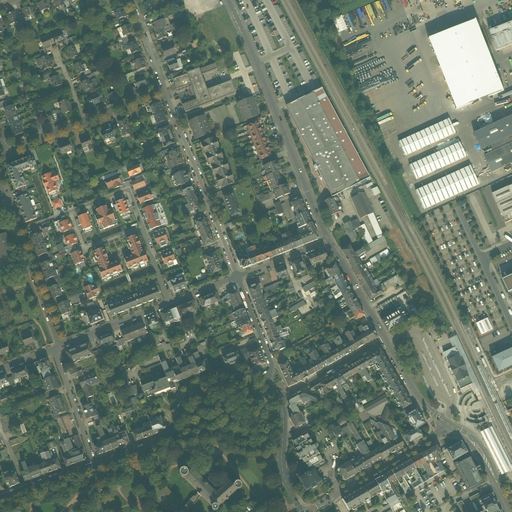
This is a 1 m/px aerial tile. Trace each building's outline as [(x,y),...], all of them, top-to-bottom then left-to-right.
[(53,0),(57,8),(64,6),(61,0),(53,0)] [(144,3),(147,12),(151,10),(154,9),(152,5),(153,5),(152,0),(144,3)] [(45,10),(46,14),(50,12),(48,6),(46,1),(38,4),(41,12),(45,10)] [(23,15),(24,18),(32,15),(29,7),(22,10),(23,13),(22,14),(23,15)] [(122,8),(114,11),(116,16),(115,16),(115,17),(116,20),(125,17),(122,8)] [(10,21),(12,25),(18,22),(16,18),(16,16),(15,16),(13,13),(9,14),(6,16),(8,21),(10,21)] [(157,17),(158,22),(163,20),(167,19),(165,13),(157,17)] [(338,33),(347,30),(342,15),(332,19),(338,33)] [(155,32),(163,29),(166,28),(163,20),(158,22),(156,22),(154,23),(152,24),(155,32)] [(477,20),(428,39),(456,110),(504,91),(477,20)] [(490,31),(498,51),(511,45),(511,22),(490,31)] [(132,33),(129,25),(121,28),(123,32),(122,33),(123,37),(132,33)] [(165,32),(163,29),(155,32),(158,40),(167,37),(165,32)] [(65,40),(63,37),(62,33),(61,33),(51,37),(54,44),(57,43),(58,44),(65,41),(65,40)] [(50,45),(54,44),(51,37),(41,41),(44,49),(50,47),(50,45)] [(130,50),(131,54),(139,51),(136,42),(128,45),(130,50)] [(161,49),(165,57),(175,53),(176,53),(173,45),(170,46),(161,49)] [(79,56),(76,49),(74,46),(68,48),(67,48),(71,59),(79,56)] [(42,66),(44,70),(51,67),(48,59),(49,59),(47,56),(46,56),(40,59),(42,66)] [(145,68),(142,59),(134,62),(137,71),(145,68)] [(180,59),(176,61),(178,68),(174,70),(175,72),(181,69),(182,69),(181,64),(180,64),(179,63),(181,63),(180,59)] [(170,71),(174,70),(178,68),(176,61),(167,64),(170,71)] [(77,74),(78,74),(84,72),(85,72),(81,63),(74,66),(76,70),(75,71),(77,74)] [(215,64),(200,70),(202,77),(217,71),(215,64)] [(207,90),(202,77),(200,70),(199,69),(187,73),(187,74),(191,85),(196,99),(200,107),(200,108),(212,103),(212,102),(207,90)] [(177,90),(191,85),(187,74),(173,79),(177,90)] [(50,79),(54,88),(62,85),(61,81),(59,77),(58,76),(50,79)] [(135,80),(138,88),(147,85),(143,77),(138,79),(135,80)] [(95,79),(89,82),(90,85),(91,84),(93,88),(98,86),(95,79)] [(84,91),(93,88),(91,84),(90,85),(89,82),(88,80),(81,83),(84,91)] [(231,81),(207,90),(212,102),(235,94),(231,81)] [(287,109),(289,112),(298,107),(296,104),(301,101),(302,105),(307,102),(306,99),(308,98),(310,101),(322,95),(320,92),(323,90),(322,89),(313,94),(296,102),(286,107),(287,109)] [(330,192),(357,178),(362,175),(365,180),(370,178),(323,90),(320,92),(322,95),(310,101),(308,98),(306,99),(307,102),(302,105),(301,101),(296,104),(298,107),(289,112),(298,130),(316,165),(314,167),(315,169),(316,171),(318,170),(330,192)] [(115,92),(109,94),(112,101),(118,99),(115,92)] [(88,99),(91,107),(100,103),(99,99),(97,95),(88,99)] [(186,113),(200,107),(196,99),(183,104),(186,113)] [(238,104),(244,120),(258,115),(255,109),(255,108),(254,106),(251,99),(238,104)] [(59,103),(62,111),(64,115),(72,111),(68,100),(59,103)] [(159,103),(150,107),(151,108),(152,111),(153,116),(163,112),(159,103)] [(4,109),(6,114),(14,111),(12,106),(4,109)] [(219,108),(228,130),(233,128),(224,106),(219,108)] [(214,110),(222,132),(228,130),(219,108),(214,110)] [(64,116),(64,115),(62,111),(59,112),(58,110),(52,113),(52,114),(53,116),(56,122),(55,122),(56,122),(61,120),(62,119),(63,118),(64,116)] [(6,114),(8,119),(16,116),(14,111),(6,114)] [(153,116),(154,117),(156,123),(157,124),(164,121),(166,121),(163,112),(153,116)] [(8,119),(10,125),(18,122),(16,116),(8,119)] [(511,116),(482,130),(476,133),(474,133),(482,150),(484,149),(489,147),(511,136),(511,116)] [(190,122),(197,139),(210,134),(207,127),(207,126),(206,124),(203,117),(190,122)] [(399,142),(405,156),(456,133),(449,119),(399,142)] [(121,128),(123,135),(129,133),(127,127),(127,125),(126,125),(124,121),(119,123),(121,128)] [(10,125),(12,130),(20,127),(18,122),(10,125)] [(247,126),(248,131),(260,127),(258,122),(255,123),(247,126)] [(22,133),(20,127),(12,130),(14,136),(22,133)] [(158,130),(159,134),(161,138),(171,134),(170,130),(169,130),(168,127),(158,130)] [(248,131),(250,136),(261,132),(261,130),(260,127),(248,131)] [(101,133),(104,142),(110,139),(111,141),(115,139),(113,134),(111,130),(108,132),(108,131),(105,132),(105,131),(101,133)] [(250,136),(252,141),(263,137),(262,133),(261,132),(250,136)] [(171,134),(161,138),(162,142),(164,147),(175,143),(173,140),(171,134)] [(252,141),(254,146),(265,141),(265,140),(263,137),(252,141)] [(83,149),(88,147),(92,145),(89,138),(80,141),(82,147),(83,149)] [(207,157),(210,166),(225,160),(223,161),(215,138),(202,143),(200,144),(199,145),(200,147),(201,147),(203,146),(206,155),(205,155),(205,156),(205,157),(206,158),(207,157)] [(254,146),(256,151),(267,146),(266,143),(265,141),(254,146)] [(62,154),(72,150),(69,142),(59,146),(59,148),(62,154)] [(409,165),(416,180),(466,157),(460,142),(409,165)] [(511,143),(492,153),(487,155),(485,156),(492,173),(506,167),(510,164),(511,163),(511,143)] [(256,151),(258,155),(269,151),(268,150),(267,146),(256,151)] [(76,149),(79,158),(85,155),(84,153),(83,149),(82,147),(76,149)] [(170,155),(172,160),(180,157),(177,150),(169,153),(170,155)] [(270,153),(269,151),(258,155),(260,160),(271,156),(270,153)] [(13,183),(16,190),(18,190),(25,187),(26,186),(24,187),(22,182),(24,181),(21,174),(23,173),(22,172),(30,169),(30,167),(33,166),(33,168),(34,168),(33,166),(31,159),(30,157),(24,160),(24,159),(21,160),(21,161),(10,165),(11,168),(8,169),(12,180),(11,181),(12,184),(13,183)] [(183,164),(180,157),(172,160),(174,167),(183,164)] [(234,183),(225,160),(210,166),(212,166),(215,174),(214,175),(215,177),(216,177),(220,185),(218,186),(217,187),(218,189),(219,189),(221,188),(234,183)] [(264,166),(267,176),(268,176),(277,172),(281,171),(279,167),(280,167),(279,164),(278,165),(277,161),(264,166)] [(138,165),(129,169),(127,170),(128,172),(130,177),(141,172),(144,171),(141,164),(138,166),(138,165)] [(121,175),(128,172),(127,170),(129,169),(128,166),(119,170),(121,175)] [(415,191),(424,209),(479,184),(470,166),(415,191)] [(172,176),(176,186),(181,185),(181,186),(185,184),(185,183),(189,182),(188,178),(189,177),(188,174),(186,175),(185,171),(181,173),(180,172),(176,174),(177,174),(172,176)] [(266,176),(268,181),(279,177),(277,172),(268,176),(267,176),(266,176)] [(51,174),(42,177),(44,182),(43,182),(45,188),(46,187),(49,194),(57,190),(56,187),(54,182),(58,180),(59,180),(56,174),(52,175),(51,174)] [(113,187),(114,189),(122,186),(121,184),(118,177),(118,176),(105,181),(108,189),(113,187)] [(268,181),(269,186),(281,181),(279,177),(268,181)] [(357,178),(330,192),(332,197),(360,183),(357,178)] [(136,181),(132,183),(134,190),(145,186),(142,179),(136,181)] [(271,190),(273,190),(282,186),(281,181),(269,186),(271,190)] [(286,184),(282,186),(273,190),(277,199),(290,194),(289,190),(288,188),(286,184)] [(511,185),(509,187),(492,195),(506,223),(511,220),(511,185)] [(186,198),(187,198),(195,195),(193,190),(192,188),(189,189),(189,188),(186,190),(182,191),(184,196),(185,196),(186,198)] [(365,193),(367,198),(380,193),(377,188),(365,193)] [(137,196),(140,204),(153,199),(151,193),(149,193),(148,192),(141,194),(137,196)] [(232,217),(233,219),(236,218),(236,215),(241,213),(233,193),(223,196),(231,217),(232,217)] [(351,199),(360,219),(367,215),(373,213),(367,200),(364,193),(351,199)] [(257,196),(260,204),(271,199),(268,194),(260,197),(259,195),(257,196)] [(16,199),(18,205),(30,201),(28,195),(20,197),(16,199)] [(187,198),(190,204),(197,201),(198,201),(195,195),(187,198)] [(322,202),(329,217),(339,212),(332,197),(322,202)] [(125,200),(124,199),(124,200),(116,203),(115,203),(116,203),(116,205),(118,210),(120,216),(121,216),(122,216),(128,213),(129,213),(130,213),(129,212),(127,207),(125,201),(125,200)] [(292,207),(294,212),(295,212),(297,216),(306,212),(304,208),(305,208),(301,199),(298,200),(297,199),(296,199),(291,202),(291,203),(293,207),(292,207)] [(59,200),(52,202),(54,209),(62,206),(59,200)] [(18,205),(21,211),(32,207),(30,201),(18,205)] [(200,208),(197,201),(190,204),(189,205),(191,212),(194,211),(198,209),(200,208)] [(271,211),(273,217),(278,215),(278,216),(283,213),(279,203),(279,202),(274,205),(276,209),(271,211)] [(144,209),(142,210),(144,214),(144,215),(146,219),(145,219),(146,220),(148,225),(150,230),(157,227),(165,224),(157,204),(148,208),(144,209)] [(102,226),(104,230),(114,226),(112,222),(115,221),(111,210),(108,211),(107,207),(106,207),(106,206),(96,210),(96,211),(97,215),(95,216),(99,227),(102,226)] [(21,211),(23,217),(34,213),(32,207),(21,211)] [(263,215),(265,220),(271,218),(269,212),(263,215)] [(306,226),(311,223),(306,212),(297,216),(296,216),(294,217),(297,224),(299,224),(301,228),(306,226)] [(37,219),(34,213),(23,217),(25,223),(37,219)] [(367,215),(378,239),(383,236),(373,213),(367,215)] [(78,217),(78,218),(79,219),(81,225),(83,230),(83,231),(83,230),(84,230),(91,227),(92,227),(90,222),(87,216),(87,214),(86,214),(78,217)] [(195,221),(198,230),(207,226),(204,218),(195,221)] [(63,222),(60,224),(63,233),(67,231),(72,229),(71,226),(69,224),(68,221),(63,222)] [(228,224),(230,230),(236,227),(233,222),(228,224)] [(356,236),(353,230),(350,223),(349,222),(344,225),(352,242),(357,239),(356,236)] [(311,223),(306,226),(307,229),(309,233),(306,234),(303,235),(299,237),(303,246),(317,240),(318,237),(311,223)] [(364,224),(360,226),(359,227),(367,246),(373,242),(364,224)] [(198,230),(201,237),(210,233),(209,230),(208,230),(207,226),(198,230)] [(160,244),(161,247),(166,245),(165,241),(167,240),(164,232),(156,235),(154,236),(157,244),(160,244)] [(0,258),(0,266),(0,267),(11,264),(11,263),(16,261),(6,233),(0,235),(0,255),(1,258),(0,258)] [(30,237),(34,247),(44,243),(40,233),(30,237)] [(210,233),(201,237),(202,240),(202,241),(204,246),(214,242),(213,239),(212,239),(210,233)] [(65,238),(68,247),(73,245),(77,243),(74,235),(65,238)] [(136,235),(136,236),(126,239),(128,244),(128,245),(129,244),(131,248),(130,249),(133,256),(124,259),(128,270),(133,268),(133,267),(137,265),(137,266),(140,265),(140,264),(143,263),(144,264),(144,263),(148,262),(144,252),(143,252),(140,245),(141,245),(139,240),(138,240),(136,235)] [(299,237),(299,236),(293,239),(297,248),(303,246),(299,237)] [(367,246),(366,247),(368,251),(386,241),(383,236),(378,239),(373,242),(367,246)] [(291,250),(297,248),(293,239),(292,237),(287,239),(288,241),(291,250)] [(273,240),(275,246),(281,244),(280,241),(279,238),(276,239),(273,240)] [(275,246),(272,247),(269,249),(272,258),(275,257),(278,255),(275,246),(273,240),(272,240),(275,246)] [(291,250),(288,241),(284,243),(281,244),(285,253),(291,250)] [(47,253),(44,243),(34,247),(38,257),(45,254),(48,253),(47,253)] [(55,246),(58,254),(64,252),(61,244),(55,246)] [(285,253),(281,244),(275,246),(278,255),(285,253)] [(341,251),(346,258),(354,254),(349,246),(341,251)] [(69,255),(71,254),(77,252),(76,247),(67,250),(69,255)] [(98,269),(102,280),(106,278),(107,278),(106,277),(110,275),(110,276),(111,276),(113,275),(113,274),(117,273),(117,274),(122,272),(118,262),(110,265),(107,258),(108,258),(106,253),(105,253),(103,248),(98,250),(93,252),(95,257),(96,257),(98,261),(97,261),(97,262),(100,269),(98,269)] [(265,250),(262,251),(260,252),(263,261),(272,258),(269,249),(265,250)] [(308,257),(311,265),(328,259),(324,250),(308,257)] [(370,260),(372,265),(390,255),(389,254),(387,250),(370,260)] [(71,254),(75,265),(80,264),(84,262),(83,258),(84,258),(82,254),(81,254),(80,251),(77,252),(71,254)] [(162,256),(165,264),(167,263),(173,261),(175,260),(172,252),(170,252),(164,255),(162,256)] [(259,252),(257,253),(253,254),(257,264),(263,261),(260,252),(259,252)] [(206,256),(213,274),(221,270),(214,253),(206,256)] [(348,263),(351,268),(360,263),(356,256),(354,253),(354,254),(346,258),(346,259),(348,263)] [(257,264),(253,254),(250,255),(247,256),(251,266),(257,264)] [(247,256),(243,257),(237,260),(240,267),(242,266),(243,269),(247,267),(251,266),(247,256)] [(305,272),(303,268),(301,263),(300,260),(301,260),(300,260),(291,263),(291,264),(292,264),(296,275),(305,272)] [(44,272),(54,268),(53,265),(51,261),(47,262),(41,265),(44,272)] [(328,274),(330,278),(331,277),(340,273),(335,264),(325,269),(328,274)] [(275,270),(276,272),(278,277),(279,280),(284,278),(283,276),(288,275),(284,266),(275,269),(275,270)] [(353,271),(355,275),(363,271),(364,270),(362,266),(353,271)] [(55,271),(54,268),(44,272),(46,280),(53,278),(57,276),(55,271)] [(359,281),(366,277),(367,276),(366,274),(365,274),(363,271),(355,275),(359,281)] [(340,273),(331,277),(333,281),(335,284),(343,279),(340,273)] [(386,287),(389,287),(389,285),(393,286),(393,284),(397,284),(399,287),(405,284),(400,274),(386,282),(386,287)] [(511,275),(503,280),(509,293),(511,291),(511,275)] [(182,276),(176,279),(180,290),(187,288),(185,283),(182,277),(182,276)] [(362,288),(373,282),(371,278),(368,279),(366,277),(359,281),(359,282),(362,288)] [(174,292),(180,290),(176,279),(170,281),(173,288),(174,292)] [(331,290),(333,293),(339,290),(347,285),(343,279),(335,284),(336,286),(331,290)] [(286,284),(289,293),(294,291),(294,288),(291,282),(286,284)] [(302,288),(305,293),(309,291),(316,287),(314,282),(302,288)] [(366,294),(374,289),(372,287),(375,285),(373,282),(362,288),(366,294)] [(51,292),(54,299),(62,295),(58,285),(56,286),(50,288),(50,289),(51,292)] [(88,297),(89,300),(97,296),(96,294),(99,293),(96,287),(94,288),(93,285),(84,288),(86,293),(87,297),(88,297)] [(258,285),(255,286),(251,288),(249,289),(253,299),(262,295),(259,289),(258,285)] [(266,294),(275,290),(273,285),(264,289),(266,294)] [(347,285),(339,290),(340,293),(342,296),(350,291),(347,285)] [(155,286),(149,289),(154,300),(160,298),(158,293),(156,288),(156,287),(155,286)] [(148,303),(154,300),(149,289),(143,291),(148,303)] [(380,289),(378,290),(375,292),(374,289),(366,294),(370,300),(382,293),(380,289)] [(142,305),(148,303),(143,291),(137,293),(142,305)] [(234,292),(236,296),(238,296),(242,304),(237,291),(234,292)] [(342,296),(343,298),(345,302),(354,297),(350,291),(342,296)] [(230,300),(235,313),(244,310),(242,304),(238,296),(236,296),(234,292),(228,294),(230,300)] [(215,293),(208,296),(211,305),(219,302),(218,300),(219,300),(220,300),(217,293),(216,294),(215,293)] [(76,295),(79,304),(85,302),(82,294),(76,295)] [(255,306),(264,302),(263,298),(262,295),(253,299),(255,306)] [(130,310),(136,307),(131,296),(125,298),(130,310)] [(204,307),(211,305),(208,296),(200,298),(201,300),(200,300),(202,307),(203,306),(204,307)] [(354,297),(345,302),(347,305),(349,308),(357,303),(354,297)] [(124,312),(130,310),(125,298),(120,300),(124,312)] [(118,314),(124,312),(120,300),(114,303),(118,314)] [(58,305),(62,316),(67,314),(71,312),(67,301),(58,305)] [(193,301),(185,305),(188,315),(195,312),(196,312),(193,301)] [(289,309),(291,313),(305,304),(303,301),(289,309)] [(86,305),(89,311),(95,308),(93,302),(86,305)] [(267,309),(266,306),(264,302),(255,306),(258,313),(267,309)] [(112,317),(118,314),(114,303),(107,305),(108,306),(108,307),(110,312),(112,317)] [(349,308),(350,310),(352,314),(360,309),(357,303),(349,308)] [(182,317),(188,315),(185,305),(177,308),(180,318),(181,318),(182,317)] [(267,309),(270,316),(277,314),(275,310),(272,311),(271,307),(267,309)] [(414,307),(409,310),(413,317),(418,314),(414,307)] [(182,320),(181,318),(180,318),(177,308),(173,309),(177,318),(178,322),(182,320)] [(261,320),(270,316),(267,309),(258,313),(261,320)] [(360,309),(352,314),(354,317),(356,320),(364,315),(360,309)] [(402,309),(381,321),(388,331),(408,320),(402,309)] [(168,322),(173,320),(169,311),(169,310),(161,314),(164,323),(168,322)] [(232,314),(235,321),(247,317),(244,310),(235,313),(232,314)] [(90,322),(91,324),(100,320),(103,319),(102,317),(102,318),(99,312),(97,313),(96,311),(87,315),(88,316),(86,317),(88,323),(90,322)] [(146,319),(149,327),(158,323),(155,316),(146,319)] [(273,323),(271,320),(270,316),(261,320),(264,327),(273,323)] [(238,329),(239,329),(239,328),(250,324),(247,317),(235,321),(238,329)] [(487,318),(476,323),(481,335),(493,330),(487,318)] [(142,323),(137,325),(141,337),(147,335),(142,323)] [(267,336),(276,332),(275,328),(273,323),(264,327),(267,336)] [(253,333),(250,324),(239,328),(239,329),(241,332),(240,332),(242,337),(253,333)] [(136,339),(141,337),(137,325),(131,327),(136,339)] [(130,341),(136,339),(131,327),(126,329),(130,341)] [(125,343),(130,341),(126,329),(121,331),(123,339),(125,343)] [(376,336),(372,329),(369,331),(365,333),(370,341),(376,338),(376,336)] [(269,342),(279,338),(278,336),(276,332),(267,336),(269,342)] [(345,334),(350,342),(353,340),(349,333),(348,332),(345,334)] [(112,333),(105,336),(108,343),(107,343),(108,344),(111,343),(112,344),(116,342),(114,337),(113,334),(112,333)] [(370,341),(365,333),(362,335),(359,337),(364,345),(370,341)] [(449,336),(454,348),(462,365),(472,384),(476,392),(479,390),(479,391),(482,390),(456,333),(449,336)] [(22,338),(25,346),(34,343),(32,337),(31,334),(30,334),(22,338)] [(100,346),(107,343),(108,343),(105,336),(97,339),(98,340),(97,341),(98,343),(99,343),(100,346)] [(336,339),(341,347),(344,345),(339,337),(336,338),(336,339)] [(359,337),(356,338),(353,340),(358,348),(364,345),(359,337)] [(280,351),(283,349),(279,338),(269,342),(273,351),(277,349),(278,351),(280,351)] [(358,348),(353,340),(350,342),(347,344),(352,352),(358,348)] [(66,352),(71,365),(93,356),(94,356),(93,353),(89,343),(66,352)] [(0,355),(9,352),(6,344),(0,346),(0,355)] [(347,344),(344,345),(341,347),(346,355),(352,352),(347,344)] [(325,355),(325,356),(329,354),(324,346),(324,345),(320,347),(325,355)] [(248,353),(253,351),(252,346),(237,352),(241,361),(250,357),(248,353)] [(346,355),(341,347),(338,349),(335,351),(339,359),(346,355)] [(460,390),(472,384),(462,365),(454,348),(443,353),(447,362),(448,361),(451,367),(450,367),(451,370),(454,375),(455,375),(457,381),(456,381),(460,390)] [(511,348),(491,358),(498,372),(511,365),(511,348)] [(250,357),(253,368),(264,364),(265,364),(265,363),(259,349),(253,351),(248,353),(250,357)] [(312,353),(316,361),(320,359),(315,350),(311,352),(312,353)] [(380,350),(363,359),(368,367),(374,364),(373,361),(377,358),(379,357),(383,354),(382,353),(380,350)] [(335,351),(332,352),(329,354),(333,362),(339,359),(335,351)] [(191,364),(192,365),(195,364),(191,355),(190,352),(186,354),(188,359),(190,364),(191,364)] [(195,364),(195,365),(201,362),(197,352),(191,355),(195,364)] [(223,357),(226,367),(241,361),(237,352),(223,357)] [(333,362),(329,354),(325,356),(324,357),(323,358),(327,366),(333,362)] [(384,356),(383,354),(379,357),(377,358),(373,361),(374,364),(376,364),(379,369),(380,372),(390,367),(389,365),(384,357),(384,356)] [(179,368),(180,370),(183,369),(182,368),(183,367),(181,361),(179,357),(175,358),(177,363),(179,368)] [(37,362),(39,367),(41,373),(49,370),(51,369),(50,366),(50,365),(48,362),(47,358),(37,362)] [(323,358),(320,359),(316,361),(321,369),(327,366),(323,358)] [(363,359),(356,363),(361,371),(363,370),(368,367),(363,359)] [(204,361),(201,362),(195,365),(199,374),(207,370),(210,369),(206,360),(204,361)] [(296,384),(302,380),(297,371),(297,372),(293,374),(287,361),(279,365),(288,387),(296,384)] [(321,369),(316,361),(313,363),(310,365),(315,373),(321,369)] [(173,384),(177,382),(173,371),(170,373),(165,362),(161,364),(163,369),(166,378),(171,390),(175,388),(173,384)] [(359,372),(361,371),(356,363),(347,368),(352,377),(357,374),(359,372)] [(195,365),(195,364),(192,365),(187,367),(191,377),(199,374),(195,365)] [(310,365),(308,366),(304,368),(309,376),(315,373),(310,365)] [(25,367),(18,369),(21,378),(25,377),(29,375),(27,372),(25,367)] [(184,379),(191,377),(187,367),(183,369),(180,370),(184,379)] [(304,368),(304,367),(300,369),(297,371),(302,380),(309,376),(304,368)] [(391,368),(390,367),(380,372),(382,375),(386,381),(387,384),(397,379),(396,377),(391,369),(391,368)] [(182,380),(184,379),(180,370),(179,368),(173,370),(173,371),(177,382),(182,380)] [(347,368),(340,372),(345,381),(347,379),(352,377),(347,368)] [(18,379),(21,378),(18,369),(11,372),(13,377),(14,381),(18,379)] [(41,373),(44,380),(43,381),(52,378),(52,377),(49,370),(41,373)] [(363,370),(361,371),(364,377),(366,380),(367,382),(371,381),(365,371),(364,371),(363,370)] [(94,372),(83,377),(78,378),(78,379),(80,385),(81,385),(83,389),(86,399),(93,396),(89,385),(94,384),(95,384),(93,380),(97,379),(94,372)] [(340,372),(334,376),(339,384),(345,381),(340,372)] [(5,374),(0,376),(0,382),(1,386),(5,385),(9,383),(7,379),(5,374)] [(334,376),(328,380),(332,388),(335,386),(339,384),(334,376)] [(54,377),(52,377),(52,378),(43,381),(46,388),(47,388),(49,392),(54,390),(53,389),(58,388),(56,382),(56,381),(54,377)] [(164,393),(171,390),(166,378),(158,381),(158,382),(155,384),(154,382),(142,387),(144,393),(145,393),(147,398),(154,395),(155,398),(162,395),(161,392),(163,392),(164,393)] [(398,380),(397,379),(387,384),(389,387),(393,393),(394,396),(403,391),(397,381),(398,380)] [(325,395),(326,394),(328,393),(331,391),(330,389),(332,388),(328,380),(319,385),(322,389),(322,390),(325,395)] [(345,381),(339,384),(341,389),(347,386),(345,381)] [(335,386),(343,399),(346,397),(341,389),(339,384),(335,386)] [(311,393),(312,393),(313,394),(320,390),(322,389),(319,385),(311,389),(311,390),(310,390),(310,391),(310,392),(311,392),(311,393)] [(131,388),(134,396),(139,394),(136,386),(131,388)] [(404,391),(403,391),(394,396),(396,399),(400,406),(402,410),(411,404),(406,395),(406,394),(404,391)] [(303,405),(310,400),(311,400),(312,397),(304,394),(302,394),(298,397),(301,401),(303,404),(303,405)] [(49,400),(52,408),(62,404),(59,396),(52,399),(49,400)] [(290,417),(290,419),(300,413),(297,408),(295,406),(297,405),(296,403),(301,401),(298,397),(290,401),(289,402),(289,403),(289,404),(291,406),(289,407),(292,413),(291,413),(290,417)] [(65,412),(62,404),(52,408),(55,416),(58,415),(65,412)] [(83,410),(87,420),(93,417),(95,416),(93,411),(92,407),(91,405),(82,408),(83,410)] [(385,410),(384,412),(383,415),(382,417),(381,420),(386,422),(387,419),(389,417),(390,414),(391,412),(392,409),(387,407),(385,410)] [(419,413),(417,409),(406,416),(414,429),(409,432),(409,433),(405,435),(404,435),(409,443),(423,436),(418,428),(425,424),(423,420),(418,413),(419,413)] [(124,413),(127,419),(134,417),(131,411),(124,413)] [(160,417),(156,419),(154,413),(147,416),(150,423),(151,426),(154,435),(159,433),(158,431),(165,428),(160,417)] [(305,423),(300,413),(290,419),(295,429),(299,427),(299,428),(303,426),(302,425),(305,423)] [(0,419),(0,420),(3,428),(11,424),(8,416),(4,417),(0,419)] [(56,419),(62,435),(67,433),(61,418),(59,418),(56,419)] [(92,422),(95,428),(96,427),(100,426),(103,425),(101,419),(94,422),(92,422)] [(357,441),(359,444),(360,443),(363,441),(353,424),(352,421),(347,424),(348,426),(352,433),(357,441)] [(385,438),(388,442),(389,442),(391,443),(392,442),(383,426),(382,424),(378,423),(377,424),(381,431),(384,435),(385,438)] [(13,430),(11,424),(3,428),(5,433),(13,430)] [(384,425),(383,426),(392,442),(393,443),(396,441),(392,433),(391,432),(388,427),(384,425)] [(100,438),(101,442),(103,442),(103,440),(105,439),(100,426),(96,427),(100,438)] [(111,429),(114,436),(121,434),(118,426),(111,429)] [(140,428),(139,428),(140,429),(143,439),(154,435),(151,426),(147,427),(147,426),(143,428),(143,429),(140,430),(140,428)] [(348,426),(343,429),(347,436),(352,433),(348,426)] [(332,430),(337,439),(339,438),(337,435),(341,433),(342,432),(340,431),(338,427),(332,430)] [(143,439),(140,429),(139,430),(132,432),(136,442),(143,439)] [(125,432),(121,434),(114,436),(115,438),(118,448),(130,444),(125,432)] [(294,439),(297,446),(298,446),(310,439),(308,436),(308,435),(307,433),(306,432),(303,434),(303,435),(299,437),(298,437),(294,439)] [(374,434),(382,448),(385,447),(382,441),(381,440),(379,437),(377,433),(374,434)] [(10,441),(12,447),(25,442),(23,436),(10,441)] [(64,441),(69,455),(74,453),(68,436),(63,438),(64,441)] [(73,437),(78,452),(82,450),(81,448),(82,448),(79,439),(78,436),(73,437)] [(118,448),(115,438),(111,439),(108,440),(112,451),(118,448)] [(306,464),(308,463),(320,456),(319,455),(320,454),(319,453),(318,453),(315,449),(317,448),(318,447),(318,446),(318,445),(316,444),(315,445),(313,446),(311,442),(311,441),(311,440),(311,439),(310,439),(298,446),(297,446),(296,446),(297,448),(299,452),(298,452),(302,459),(303,458),(306,462),(306,464)] [(400,439),(396,441),(393,443),(397,451),(404,446),(400,439)] [(108,452),(112,451),(108,440),(106,441),(103,442),(101,442),(102,443),(105,453),(108,452)] [(55,441),(46,444),(48,450),(57,447),(55,441)] [(363,441),(360,443),(366,455),(372,465),(382,459),(378,451),(377,450),(373,452),(373,450),(369,452),(363,441)] [(385,447),(390,455),(397,451),(393,443),(392,442),(391,443),(390,444),(387,445),(385,447)] [(451,459),(452,461),(467,452),(466,450),(462,444),(461,442),(460,442),(458,443),(449,448),(448,449),(446,450),(447,452),(451,459)] [(105,453),(102,443),(99,444),(94,446),(97,456),(105,453)] [(363,458),(366,455),(360,443),(359,444),(356,445),(363,458)] [(433,458),(433,459),(442,454),(437,445),(428,450),(433,458)] [(390,455),(385,447),(382,448),(378,451),(382,459),(390,455)] [(304,463),(306,462),(303,458),(302,459),(298,452),(299,452),(297,448),(295,449),(296,450),(298,453),(297,453),(296,454),(297,455),(298,455),(299,458),(299,459),(299,460),(300,460),(302,459),(303,462),(303,463),(304,463)] [(85,458),(82,450),(78,452),(74,453),(69,455),(73,465),(83,461),(85,458)] [(427,461),(430,460),(433,458),(428,450),(421,454),(425,462),(427,461)] [(40,454),(44,463),(45,463),(46,464),(49,463),(49,462),(47,457),(45,453),(40,454)] [(23,454),(15,457),(18,464),(23,462),(23,460),(26,459),(23,454)] [(73,465),(69,455),(66,456),(63,458),(66,467),(73,465)] [(360,460),(365,469),(372,465),(366,455),(363,458),(360,459),(360,460)] [(485,482),(479,470),(480,470),(480,469),(481,468),(480,467),(479,466),(478,467),(477,467),(471,455),(454,464),(467,491),(485,482)] [(321,458),(320,456),(308,463),(311,469),(312,469),(313,470),(314,469),(317,468),(317,467),(318,467),(319,466),(320,465),(321,465),(324,463),(324,462),(323,460),(322,460),(321,458)] [(415,469),(423,465),(418,456),(410,460),(415,469)] [(57,459),(52,461),(49,462),(49,463),(52,472),(61,469),(57,459)] [(351,461),(350,462),(356,474),(357,474),(365,469),(360,460),(355,463),(353,460),(352,461),(351,461)] [(410,460),(398,467),(403,477),(405,476),(409,473),(413,471),(416,470),(415,469),(410,460)] [(438,460),(438,461),(435,462),(439,468),(441,472),(444,470),(442,467),(439,461),(438,461),(438,460)] [(426,463),(427,465),(431,472),(434,477),(437,475),(430,463),(428,463),(427,461),(425,462),(426,463)] [(31,480),(42,476),(38,466),(34,467),(33,466),(27,469),(25,462),(31,480)] [(345,480),(356,474),(350,462),(349,462),(338,468),(341,473),(340,473),(340,475),(340,476),(342,476),(345,480)] [(52,472),(49,463),(46,464),(45,463),(44,463),(41,464),(42,465),(38,466),(42,476),(52,472)] [(22,467),(19,468),(25,482),(31,480),(26,466),(23,468),(22,467)] [(400,479),(403,477),(398,467),(391,471),(396,479),(397,480),(400,479)] [(183,469),(182,469),(181,470),(179,472),(179,475),(180,476),(182,478),(184,478),(198,492),(197,494),(201,497),(202,496),(212,507),(212,508),(212,510),(213,511),(214,511),(216,511),(217,510),(218,509),(218,507),(226,499),(227,500),(228,499),(227,498),(237,490),(238,490),(240,489),(241,489),(242,488),(242,487),(242,485),(241,484),(241,483),(239,482),(238,482),(236,482),(235,483),(230,479),(229,480),(230,481),(218,492),(216,490),(215,491),(215,490),(212,490),(207,485),(193,470),(193,469),(188,471),(186,470),(185,469),(183,469)] [(298,478),(306,492),(311,489),(312,490),(317,486),(317,485),(322,482),(314,469),(313,470),(308,473),(308,472),(304,474),(305,475),(298,478)] [(416,470),(413,471),(414,473),(414,475),(415,476),(418,481),(420,485),(423,483),(420,478),(421,478),(416,470)] [(383,476),(388,484),(390,482),(396,479),(391,471),(383,476)] [(6,482),(8,481),(9,483),(10,487),(19,484),(15,473),(10,475),(9,472),(3,475),(6,482)] [(423,483),(430,479),(428,476),(427,474),(421,478),(420,478),(423,483)] [(386,489),(390,487),(388,484),(383,476),(375,480),(382,492),(381,492),(382,493),(387,490),(386,489)] [(448,479),(451,484),(456,481),(453,476),(448,479)] [(397,480),(405,494),(411,491),(405,481),(403,477),(400,479),(397,480)] [(370,499),(381,492),(382,492),(375,480),(363,487),(370,499)] [(411,491),(420,485),(418,481),(409,487),(411,491)] [(396,492),(390,482),(388,484),(390,487),(395,496),(397,499),(400,498),(396,493),(396,492)] [(370,499),(363,487),(342,500),(349,511),(370,499)] [(474,503),(480,500),(479,499),(483,497),(480,493),(469,498),(472,504),(474,503)] [(495,502),(494,503),(491,498),(492,497),(494,496),(492,493),(490,495),(489,494),(488,495),(485,496),(483,497),(479,499),(480,500),(485,510),(485,511),(486,511),(501,511),(501,510),(499,511),(498,510),(497,510),(496,507),(497,507),(496,506),(498,505),(497,501),(495,502)] [(386,501),(390,508),(394,506),(397,504),(399,502),(397,499),(395,496),(386,501)] [(467,511),(462,501),(457,503),(460,511),(467,511)]
